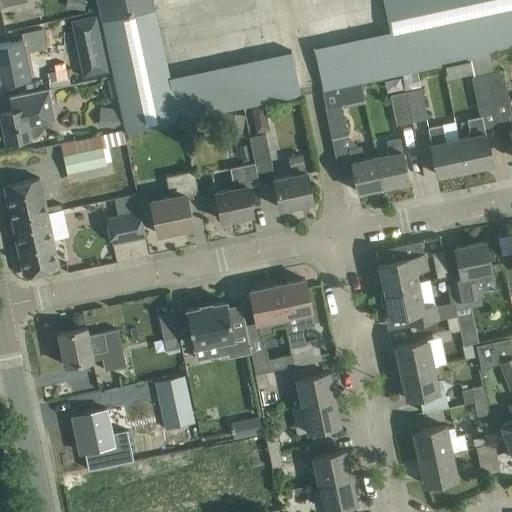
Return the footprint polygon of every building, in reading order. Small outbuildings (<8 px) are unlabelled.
[(150,0),(97,0),(101,20),(152,10),(150,0)] [(511,0),(383,0),(390,30),(399,72),(402,71),(418,68),(470,57),(483,54),(493,52),(496,52),(511,48),(511,0)] [(96,14),(72,19),(84,75),(107,70),(96,14)] [(20,39),(10,41),(0,42),(0,77),(1,82),(29,76),(25,55),(38,52),(38,55),(55,54),(54,30),(37,31),(37,36),(20,40),(20,39)] [(66,68),(47,72),(50,85),(69,81),(66,68)] [(502,69),(487,72),(493,101),(508,98),(502,69)] [(493,101),(487,72),(471,75),(477,105),(493,101)] [(322,91),(331,137),(347,133),(341,107),(365,102),(361,82),(322,91)] [(55,118),(49,87),(9,95),(9,96),(10,96),(13,109),(0,111),(0,113),(0,126),(3,126),(6,141),(33,135),(30,123),(55,118)] [(406,90),(412,120),(428,116),(422,87),(406,90)] [(396,123),(412,120),(406,90),(390,93),(396,123)] [(470,135),(457,137),(463,168),(492,162),(485,131),(481,114),(467,117),(470,135)] [(463,168),(457,137),(446,140),(442,123),(428,126),(431,143),(437,174),(463,168)] [(265,132),(248,135),(254,161),(256,171),(272,167),(265,132)] [(390,152),(376,155),(382,185),(408,180),(399,137),(387,139),(390,152)] [(382,185),(376,155),(363,158),(361,145),(348,147),(357,190),(382,185)] [(103,147),(71,153),(64,155),(67,171),(107,163),(103,147)] [(305,171),(302,153),(288,156),(291,174),(274,177),(280,207),(312,200),(306,171),(305,171)] [(256,171),(254,161),(229,166),(233,187),(215,191),(221,219),(253,213),(247,185),(259,183),(256,171)] [(185,197),(198,194),(193,169),(165,175),(169,195),(151,199),(158,233),(179,228),(179,226),(189,224),(190,226),(191,225),(185,197)] [(39,177),(4,185),(12,221),(47,213),(47,212),(62,208),(61,203),(45,206),(39,177)] [(47,213),(12,221),(23,274),(58,266),(59,266),(58,264),(54,247),(52,238),(68,235),(62,208),(47,212),(47,213)] [(145,235),(139,209),(106,216),(112,242),(145,235)] [(511,234),(511,235),(511,236),(511,261),(503,264),(510,294),(511,293),(511,234)] [(400,258),(379,262),(384,288),(418,281),(415,269),(426,267),(424,253),(422,253),(419,242),(421,241),(420,240),(397,245),(400,258)] [(460,271),(448,274),(456,309),(481,303),(477,282),(493,278),(489,261),(491,261),(490,256),(488,257),(484,240),(455,246),(460,271)] [(285,324),(287,334),(299,331),(300,326),(313,323),(304,278),(277,283),(285,324)] [(428,279),(418,281),(384,288),(390,315),(406,312),(409,324),(436,318),(428,279)] [(272,327),(285,324),(277,283),(249,289),(256,321),(257,321),(260,334),(273,331),(272,327)] [(201,305),(186,309),(193,345),(214,341),(215,347),(226,345),(228,356),(251,351),(242,309),(228,312),(226,300),(211,303),(210,302),(200,304),(201,305)] [(171,311),(158,314),(161,325),(174,322),(171,311)] [(457,314),(446,316),(449,331),(461,329),(457,314)] [(118,328),(102,331),(87,334),(85,326),(58,332),(65,365),(92,359),(90,351),(100,349),(104,368),(125,364),(118,328)] [(401,371),(432,364),(427,338),(396,345),(401,371)] [(290,345),(291,353),(294,363),(320,358),(316,339),(290,345)] [(476,355),(472,342),(461,345),(464,358),(476,355)] [(511,347),(497,354),(509,388),(511,386),(511,347)] [(265,350),(250,353),(253,371),(254,371),(265,369),(294,363),(291,353),(267,358),(265,350)] [(432,364),(401,371),(407,397),(438,391),(432,364)] [(265,369),(254,371),(258,388),(269,385),(265,369)] [(297,377),(303,403),(333,397),(328,371),(297,377)] [(195,420),(185,374),(156,381),(166,428),(195,420)] [(464,403),(474,401),(485,398),(482,384),(461,388),(464,403)] [(333,397),(303,403),(309,430),(339,423),(333,397)] [(474,401),(477,416),(488,414),(485,398),(474,401)] [(511,403),(508,405),(511,414),(511,419),(500,424),(511,454),(511,403)] [(106,407),(87,411),(88,412),(89,412),(89,416),(72,419),(77,442),(82,441),(84,451),(87,468),(88,468),(133,459),(127,429),(127,428),(115,431),(111,431),(106,407)] [(258,415),(229,421),(233,438),(261,432),(258,415)] [(434,427),(414,431),(420,457),(450,451),(467,447),(464,433),(456,435),(454,427),(446,429),(445,424),(434,427)] [(269,454),(280,452),(276,434),(265,437),(269,454)] [(485,435),(472,438),(474,446),(475,446),(487,443),(485,435)] [(487,443),(475,446),(481,472),(499,468),(494,442),(487,443)] [(269,454),(272,466),(282,464),(283,465),(305,460),(302,447),(280,452),(269,454)] [(313,455),(319,482),(350,475),(344,449),(313,455)] [(450,451),(420,457),(425,484),(456,477),(450,451)] [(350,475),(319,482),(325,508),(355,502),(350,475)]
